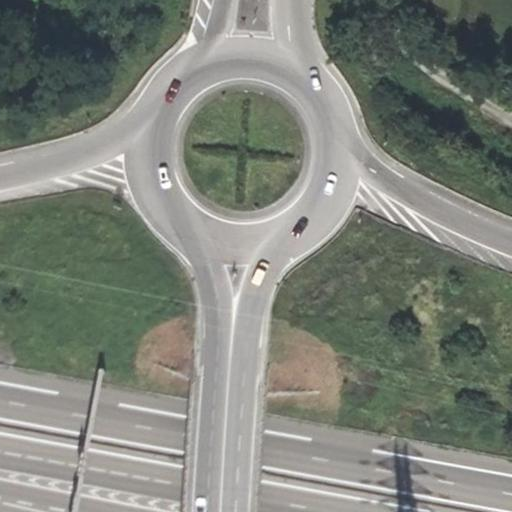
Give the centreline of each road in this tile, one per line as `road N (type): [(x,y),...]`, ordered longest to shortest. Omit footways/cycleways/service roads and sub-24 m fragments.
road 1 (trunk): [(511,493),(0,399)]
road 2 (trunk): [(0,451),(330,511)]
road 3 (primary): [(234,511),(254,297),(283,233)]
road 4 (primary): [(194,234),(218,310),(202,511)]
road 5 (trunk): [(511,240),(405,190),(333,143)]
road 6 (track): [(511,126),(454,101),(411,63),(381,0)]
road 7 (trunk): [(147,127),(57,165),(0,178)]
road 8 (primary): [(147,127),(152,189),(194,234)]
